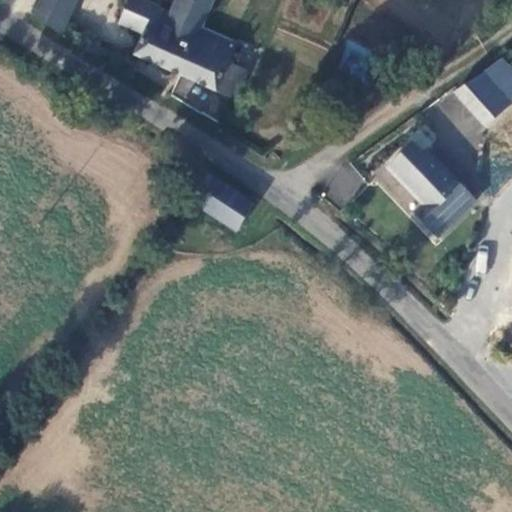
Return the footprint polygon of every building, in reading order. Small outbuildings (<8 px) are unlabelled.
[(78,0),(39,0),(34,11),(63,34),(78,0)] [(137,53),(181,73),(196,23),(145,0),(129,0),(125,8),(151,20),(148,27),(137,53)] [(151,20),(125,8),(122,14),(148,27),(151,20)] [(217,89),(229,60),(236,41),(218,32),(196,23),(181,73),(217,89)] [(336,72),(366,82),(376,52),(346,42),(336,72)] [(229,60),(217,89),(236,98),(250,68),(229,60)] [(479,72),(452,93),(482,130),(508,109),(479,72)] [(435,211),(427,219),(445,235),(479,196),(426,149),(423,153),(411,143),(388,169),(427,204),(435,211)] [(326,194),(346,205),(362,177),(343,165),(326,194)] [(236,227),(254,201),(208,173),(189,198),(236,227)] [(419,212),(427,219),(435,211),(427,204),(419,212)]
